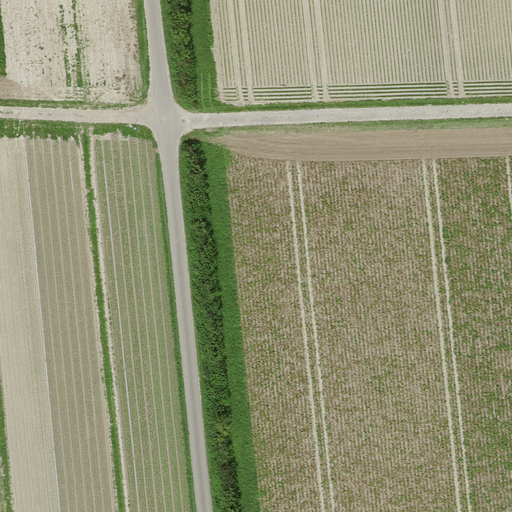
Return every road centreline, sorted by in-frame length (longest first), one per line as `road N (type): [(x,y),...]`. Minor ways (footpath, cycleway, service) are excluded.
road 1 (unclassified): [(154,0),(208,511)]
road 2 (track): [(511,113),(201,121),(0,114)]
